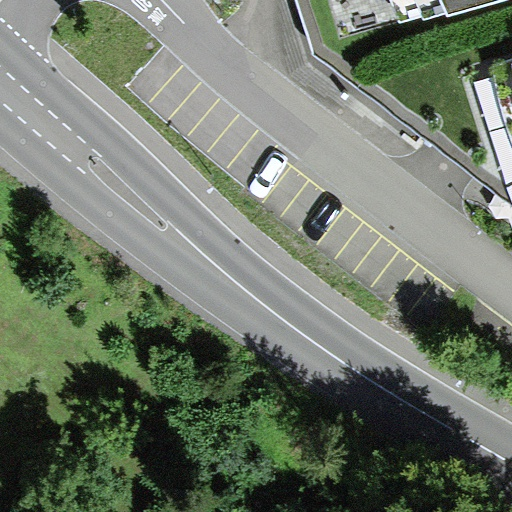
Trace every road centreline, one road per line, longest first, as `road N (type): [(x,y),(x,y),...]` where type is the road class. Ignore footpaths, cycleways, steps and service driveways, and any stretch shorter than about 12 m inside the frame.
road 1 (secondary): [(0,79),(312,339),(511,459)]
road 2 (residential): [(158,0),(272,106),(511,284)]
